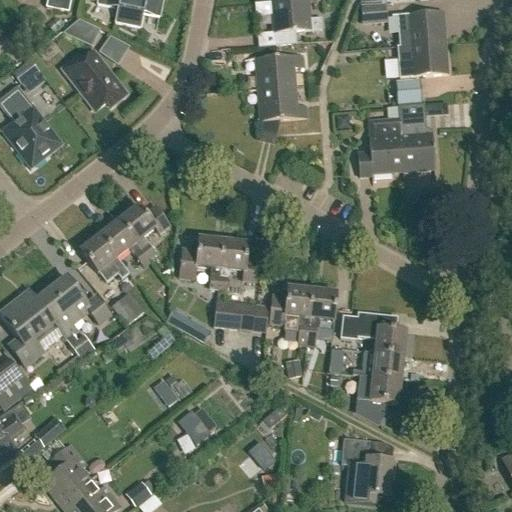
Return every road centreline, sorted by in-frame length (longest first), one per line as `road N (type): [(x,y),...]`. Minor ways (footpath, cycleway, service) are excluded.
road 1 (residential): [(462,293),(430,284),(154,125)]
road 2 (residential): [(462,293),(489,60),(505,0)]
road 3 (residential): [(439,511),(462,293)]
road 4 (unclassified): [(30,222),(154,125)]
road 5 (unclassified): [(154,125),(193,60),(203,0)]
